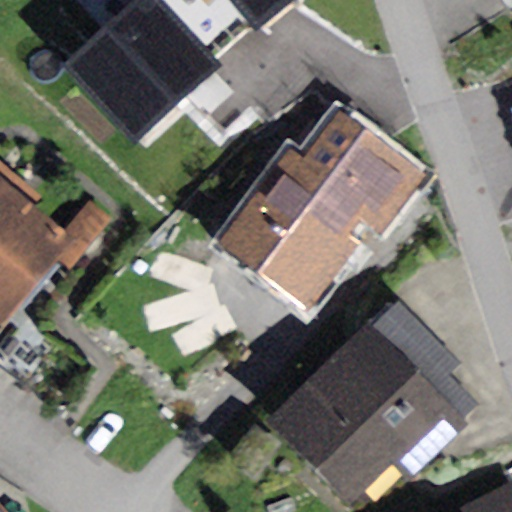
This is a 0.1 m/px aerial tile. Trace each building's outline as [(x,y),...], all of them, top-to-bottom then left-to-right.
[(222,66),(161,0),(133,0),(62,65),(134,145),(222,66)] [(229,0),(255,31),(293,0),(229,0)] [(423,173),(336,106),(301,151),(290,142),(212,241),(305,313),(373,225),(379,230),(423,173)] [(0,177),(0,319),(3,322),(56,258),(73,237),(64,230),(0,177)] [(89,200),(64,230),(73,237),(56,258),(69,269),(111,218),(89,200)] [(371,327),(367,323),(264,420),(347,508),(389,469),(406,486),(472,424),(465,416),(478,404),(450,375),(462,363),(401,298),(371,327)] [(50,347),(14,321),(0,341),(0,369),(22,384),(20,387),(42,402),(70,362),(49,348),(50,347)] [(252,428),(227,458),(251,477),(275,447),(252,428)] [(511,511),(511,480),(448,511),(511,511)]
